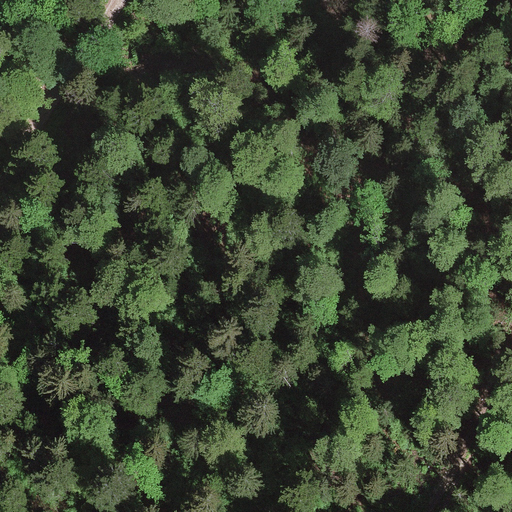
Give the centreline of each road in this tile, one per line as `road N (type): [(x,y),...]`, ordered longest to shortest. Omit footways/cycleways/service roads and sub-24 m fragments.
road 1 (track): [(0,181),(120,0)]
road 2 (track): [(433,511),(511,356)]
